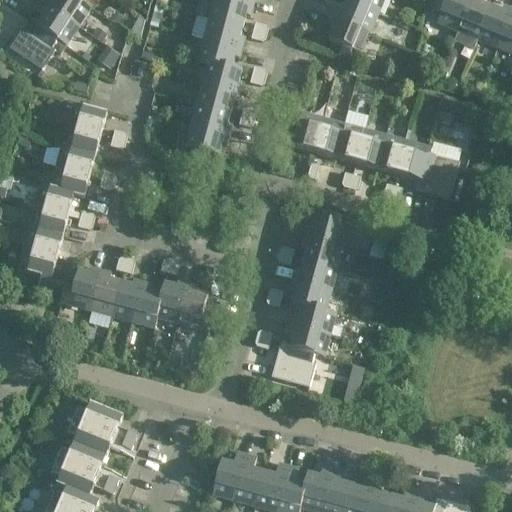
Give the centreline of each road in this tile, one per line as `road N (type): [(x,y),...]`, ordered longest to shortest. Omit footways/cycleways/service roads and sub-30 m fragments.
road 1 (residential): [(511,488),(223,414)]
road 2 (residential): [(255,267),(113,230),(127,171)]
road 3 (residential): [(272,187),(251,146),(287,0)]
road 4 (residential): [(195,407),(16,359)]
road 5 (residential): [(223,414),(255,267)]
road 6 (residential): [(416,221),(272,187)]
